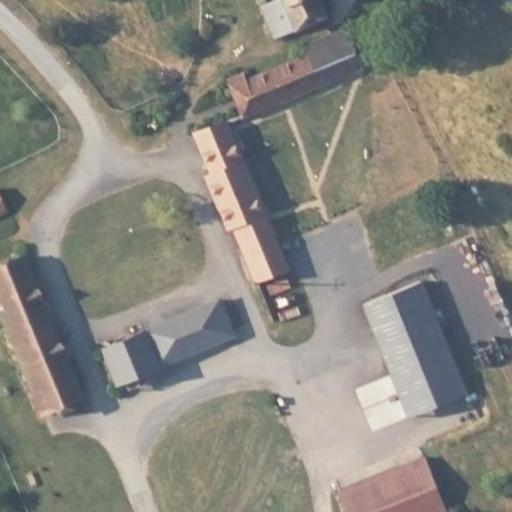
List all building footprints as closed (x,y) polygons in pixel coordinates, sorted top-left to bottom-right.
[(309,0),(244,0),(258,29),(292,15),(313,8),(309,0)] [(309,73),(345,57),(330,19),(293,36),(296,44),(309,73)] [(209,69),(225,111),(309,73),(296,44),(234,70),(230,61),(209,69)] [(215,227),(237,283),(251,279),(245,258),(239,244),(260,237),(214,120),(179,134),(194,172),(186,176),(207,230),(215,227)] [(239,244),(245,258),(265,250),(260,237),(239,244)] [(0,252),(0,353),(20,409),(28,406),(60,395),(7,250),(0,252)] [(144,364),(220,338),(203,294),(128,324),(144,364)] [(81,344),(98,382),(127,370),(112,332),(81,344)] [(447,511),(428,459),(340,491),(348,511),(447,511)]
